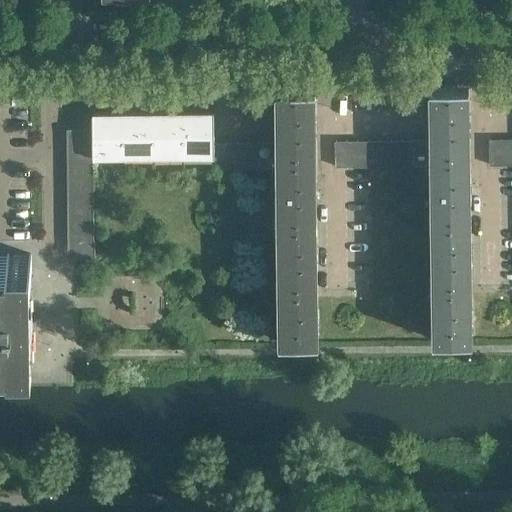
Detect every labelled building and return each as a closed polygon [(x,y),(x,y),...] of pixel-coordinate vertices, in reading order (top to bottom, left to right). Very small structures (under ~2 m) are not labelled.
[(470,212),(468,85),(429,86),(430,139),(415,139),(416,165),(430,165),(431,212),(470,212)] [(316,214),(315,87),(275,88),(276,141),(262,141),(262,167),(276,167),(277,214),(316,214)] [(183,156),(183,111),(153,112),(153,156),(183,156)] [(214,142),(214,111),(183,111),(183,156),(214,155),(214,142)] [(123,156),(123,112),(92,113),(92,128),(93,128),(93,140),(93,151),(93,157),(123,156)] [(153,156),(153,112),(123,112),(123,156),(153,156)] [(93,128),(92,128),(67,129),(67,140),(93,140),(93,128)] [(504,164),(503,138),(489,139),(489,164),(504,164)] [(511,164),(511,138),(503,138),(504,164),(511,164)] [(394,165),(393,139),(382,140),(383,165),(394,165)] [(405,165),(404,139),(393,139),(394,165),(405,165)] [(416,165),(415,139),(404,139),(405,165),(416,165)] [(93,151),(93,140),(67,140),(67,151),(93,151)] [(350,166),(349,140),(335,140),(335,166),(350,166)] [(361,166),(360,140),(349,140),(350,166),(361,166)] [(372,166),(371,140),(360,140),(361,166),(372,166)] [(383,165),(382,140),(371,140),(372,166),(383,165)] [(240,167),(240,141),(229,142),(229,167),(240,167)] [(251,167),(251,141),(240,141),(240,167),(251,167)] [(262,167),(262,141),(251,141),(251,167),(262,167)] [(229,167),(229,142),(214,142),(214,155),(214,168),(229,167)] [(93,157),(93,151),(67,151),(67,162),(93,162),(93,157)] [(93,173),(93,162),(67,162),(68,173),(93,173)] [(93,184),(93,173),(68,173),(68,184),(93,184)] [(94,195),(93,184),(68,184),(68,195),(94,195)] [(94,206),(94,195),(68,195),(68,206),(94,206)] [(94,217),(94,206),(68,206),(68,217),(94,217)] [(471,277),(470,212),(431,212),(431,277),(471,277)] [(317,279),(316,214),(277,214),(278,279),(317,279)] [(94,228),(94,217),(68,217),(68,228),(94,228)] [(94,239),(94,228),(68,228),(68,239),(94,239)] [(94,256),(94,239),(68,239),(68,256),(94,256)] [(33,358),(31,254),(7,254),(7,259),(0,258),(0,353),(8,353),(8,358),(33,358)] [(472,338),(471,277),(431,277),(432,339),(472,338)] [(318,340),(317,279),(278,279),(278,341),(318,340)]
